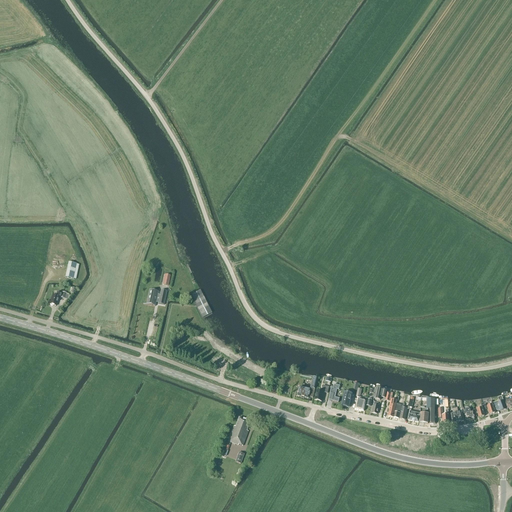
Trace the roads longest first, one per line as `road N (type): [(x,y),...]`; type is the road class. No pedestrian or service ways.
road 1 (unclassified): [(493,367),(382,358),(258,322),(177,145),(66,0)]
road 2 (unclassified): [(0,309),(281,399)]
road 3 (secondary): [(275,411),(0,318)]
road 4 (secondary): [(503,462),(410,460),(308,423)]
road 5 (unclassified): [(315,407),(430,430),(503,424)]
